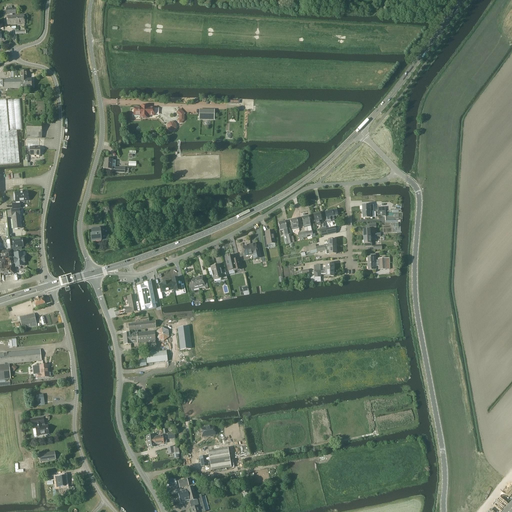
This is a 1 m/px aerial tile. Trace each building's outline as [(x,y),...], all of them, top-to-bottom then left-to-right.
[(7,25),(25,24),(24,15),(12,16),(12,14),(16,14),(16,9),(9,9),(9,7),(6,7),(7,14),(9,14),(10,16),(7,16),(7,25)] [(4,89),(32,88),(31,79),(27,79),(27,71),(14,72),(14,78),(12,78),(12,79),(4,79),(4,89)] [(9,132),(6,101),(6,100),(0,100),(0,164),(20,163),(17,131),(9,132)] [(154,116),(154,108),(148,108),(148,106),(141,106),(141,108),(134,108),(134,115),(140,115),(140,118),(148,118),(148,115),(154,116)] [(178,119),(181,123),(186,119),(183,116),(186,114),(180,107),(176,112),(180,116),(178,119)] [(215,119),(215,109),(200,108),(200,119),(215,119)] [(27,139),(39,139),(42,139),(42,122),(27,122),(27,139)] [(40,156),(40,148),(39,148),(39,140),(34,140),(34,148),(30,148),(30,156),(40,156)] [(112,161),(112,159),(105,159),(104,169),(111,169),(112,167),(115,167),(116,161),(112,161)] [(28,200),(29,200),(29,197),(28,197),(28,192),(15,193),(16,202),(16,204),(12,204),(12,209),(20,208),(20,204),(20,201),(28,201),(28,200)] [(21,228),(20,215),(19,209),(11,210),(7,211),(8,218),(12,217),(14,229),(21,228)] [(327,222),(330,221),(334,220),(333,217),(338,216),(336,210),(325,213),(326,218),(327,222)] [(302,218),(304,228),(305,232),(302,233),(303,238),(313,236),(308,217),(302,218)] [(290,221),(291,227),(292,230),(296,229),(296,230),(299,229),(296,219),(290,221)] [(285,235),(288,234),(285,222),(278,224),(280,231),(284,230),(285,235)] [(336,233),(334,227),(326,229),(328,235),(336,233)] [(92,230),(92,235),(91,235),(91,242),(101,241),(107,240),(107,235),(101,236),(100,229),(92,230)] [(268,244),(275,244),(273,231),(265,232),(266,237),(263,237),(265,248),(268,248),(268,244)] [(371,243),(370,243),(370,241),(376,240),(376,236),(364,237),(364,244),(365,243),(365,246),(371,246),(371,243)] [(23,247),(23,239),(12,240),(13,246),(11,246),(11,251),(21,250),(20,247),(23,247)] [(327,247),(335,247),(335,240),(328,240),(328,244),(316,247),(315,247),(316,250),(316,251),(324,249),(324,248),(327,247)] [(254,259),(260,258),(258,249),(256,250),(255,244),(243,247),(245,256),(253,254),(254,259)] [(11,251),(4,251),(0,251),(0,272),(4,272),(5,275),(14,274),(12,259),(11,251)] [(23,263),(24,263),(24,257),(23,257),(22,253),(14,253),(15,258),(14,258),(15,264),(16,264),(16,267),(24,266),(23,263)] [(370,257),(367,257),(367,264),(389,263),(389,258),(378,258),(378,260),(375,261),(375,255),(369,255),(370,257)] [(225,258),(229,271),(234,270),(234,271),(241,270),(239,261),(235,262),(234,256),(231,256),(228,257),(225,258)] [(220,265),(219,265),(210,267),(211,267),(212,271),(210,272),(211,277),(213,277),(214,280),(220,279),(221,282),(227,280),(225,270),(221,271),(219,265),(220,265)] [(197,278),(199,289),(205,287),(205,289),(208,288),(207,281),(204,281),(202,276),(197,278)] [(179,278),(171,280),(171,282),(173,290),(173,292),(182,290),(182,294),(186,293),(184,284),(181,285),(179,278)] [(199,289),(197,278),(191,279),(192,284),(189,285),(191,293),(194,292),(194,290),(199,289)] [(144,285),(137,287),(137,291),(139,291),(139,295),(141,305),(140,306),(141,311),(156,308),(151,282),(147,283),(143,284),(144,285)] [(160,289),(157,290),(159,300),(163,299),(161,293),(173,290),(171,282),(169,282),(161,284),(159,284),(160,289)] [(129,307),(125,308),(126,313),(138,311),(139,311),(138,302),(136,302),(135,295),(127,297),(129,307)] [(36,307),(44,304),(42,297),(42,296),(40,297),(40,298),(36,299),(36,300),(34,300),(36,307)] [(37,326),(36,322),(34,314),(20,317),(22,326),(28,324),(29,328),(37,326)] [(141,323),(129,325),(129,331),(135,330),(135,333),(138,333),(138,330),(155,328),(155,322),(149,322),(149,319),(141,320),(141,322),(141,323)] [(178,328),(181,350),(191,349),(188,327),(178,328)] [(162,328),(156,332),(157,338),(163,341),(168,337),(168,331),(162,328)] [(130,333),(124,334),(125,345),(131,344),(147,342),(149,342),(150,349),(156,348),(155,341),(155,338),(157,338),(156,332),(154,332),(154,331),(145,332),(138,333),(135,333),(130,334),(130,333)] [(0,364),(9,364),(41,361),(40,350),(0,353),(0,364)] [(147,363),(167,361),(166,351),(146,353),(147,363)] [(0,364),(0,379),(10,379),(9,364),(0,364)] [(34,375),(36,375),(36,378),(49,377),(48,365),(33,366),(34,375)] [(43,395),(36,396),(38,406),(45,405),(43,395)] [(43,418),(31,420),(32,426),(36,425),(36,427),(37,436),(44,435),(44,436),(47,435),(47,434),(49,434),(47,426),(44,426),(43,424),(44,424),(43,418)] [(203,437),(216,435),(215,427),(210,428),(210,427),(206,427),(206,428),(202,429),(203,437)] [(164,441),(163,440),(163,436),(153,437),(153,436),(147,437),(149,448),(155,447),(155,446),(154,442),(155,442),(155,441),(159,440),(159,441),(163,441),(164,441)] [(211,471),(231,468),(228,448),(208,452),(211,471)] [(40,462),(55,459),(54,452),(39,454),(40,462)] [(59,488),(66,487),(65,476),(58,477),(59,488)] [(187,480),(178,482),(180,488),(188,485),(187,480)] [(190,502),(191,505),(203,502),(201,495),(199,495),(198,492),(194,492),(193,487),(186,489),(187,491),(178,493),(180,502),(189,500),(190,502)] [(511,511),(511,500),(501,511),(511,511)] [(205,511),(203,502),(191,505),(192,508),(191,508),(191,511),(205,511)]
